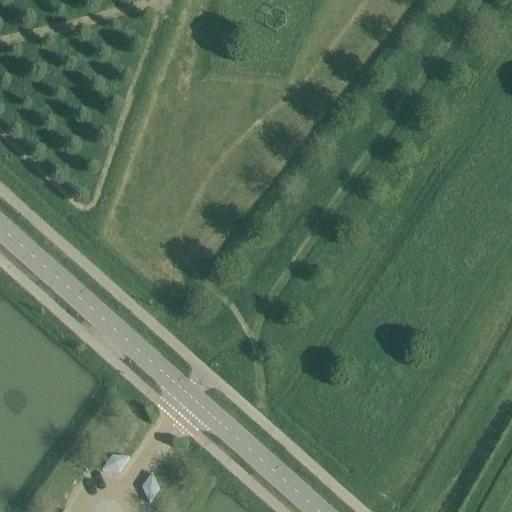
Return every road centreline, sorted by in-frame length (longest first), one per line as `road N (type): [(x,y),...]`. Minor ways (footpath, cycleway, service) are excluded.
road 1 (unclassified): [(0,230),(189,400)]
road 2 (unclassified): [(189,400),(316,511)]
road 3 (residential): [(189,400),(108,511)]
